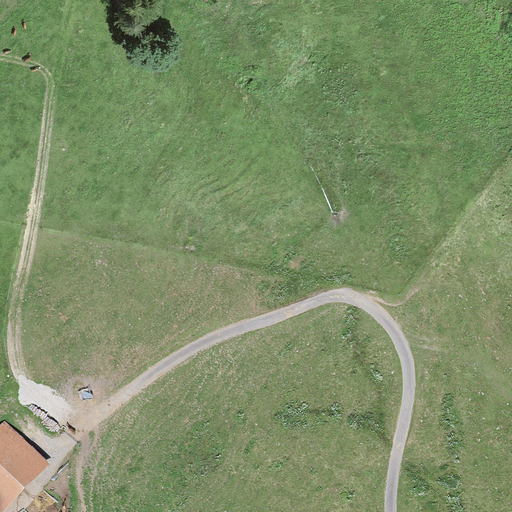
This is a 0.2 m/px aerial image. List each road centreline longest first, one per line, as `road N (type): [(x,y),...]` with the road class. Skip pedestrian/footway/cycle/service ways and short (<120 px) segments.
road 1 (track): [(83,426),(37,394),(14,348),(69,0)]
road 2 (track): [(59,451),(141,382),(222,333),(330,296),(355,298),(383,317)]
road 3 (track): [(383,317),(404,351),(408,381),(391,511)]
